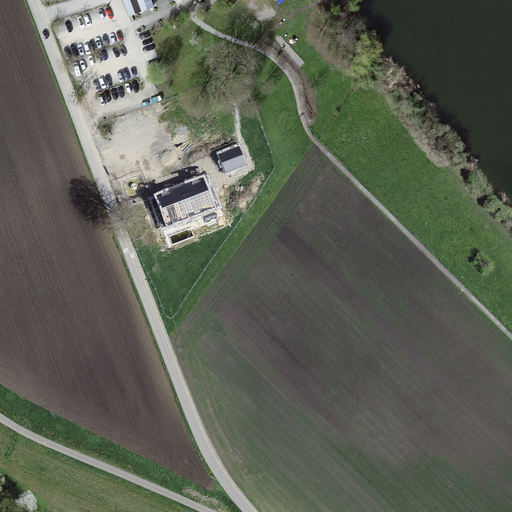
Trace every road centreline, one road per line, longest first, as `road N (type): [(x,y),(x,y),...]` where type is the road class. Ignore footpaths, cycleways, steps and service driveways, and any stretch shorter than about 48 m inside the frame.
road 1 (unclassified): [(250,511),(207,449),(31,0)]
road 2 (track): [(0,418),(46,446),(204,511)]
